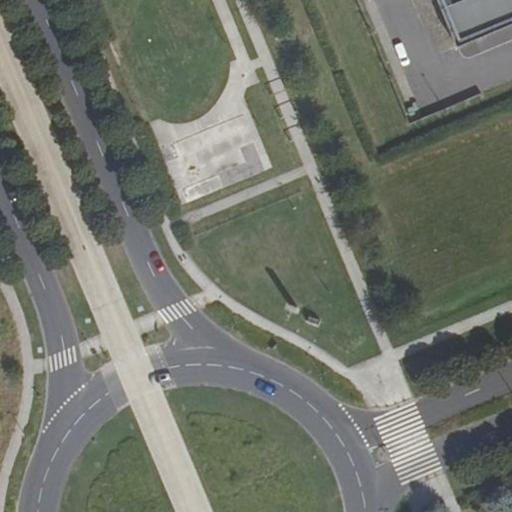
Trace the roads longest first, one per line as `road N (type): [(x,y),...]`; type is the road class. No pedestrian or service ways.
road 1 (tertiary): [(209,364),(146,264),(37,0)]
road 2 (tertiary): [(0,185),(47,295),(70,427)]
road 3 (tertiary): [(511,373),(400,419),(335,433)]
road 4 (tertiary): [(364,500),(419,463),(511,424)]
road 5 (tertiary): [(209,364),(137,377),(70,427)]
road 6 (tertiary): [(335,433),(280,384),(209,364)]
